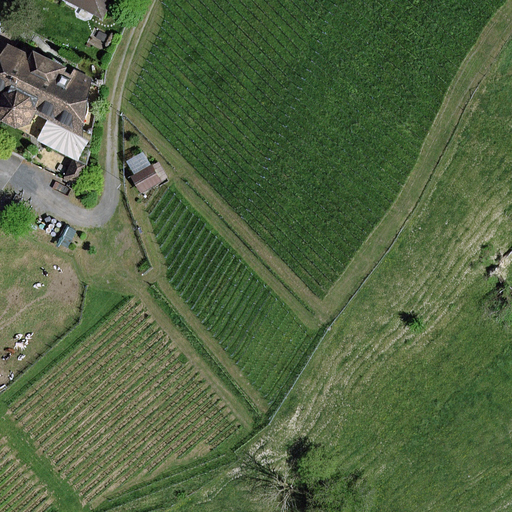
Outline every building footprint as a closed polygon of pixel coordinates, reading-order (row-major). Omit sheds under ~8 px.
[(65,0),(104,19),(113,0),(65,0)] [(108,34),(99,31),(96,39),(104,42),(108,34)] [(31,56),(8,44),(0,60),(0,96),(2,97),(0,101),(0,116),(1,122),(16,129),(30,124),(36,114),(48,120),(37,141),(78,161),(88,142),(82,138),(92,80),(33,51),(31,56)] [(169,179),(159,162),(151,167),(144,153),(127,162),(135,175),(131,177),(141,194),(169,179)] [(87,167),(74,160),(63,179),(85,191),(87,167)]
